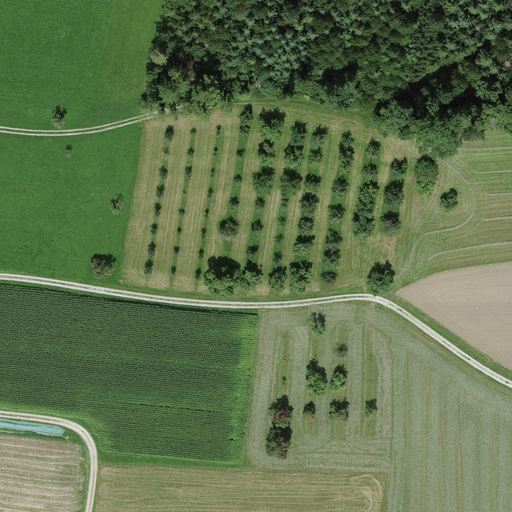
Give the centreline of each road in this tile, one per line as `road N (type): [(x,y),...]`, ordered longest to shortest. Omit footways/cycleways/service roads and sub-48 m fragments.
road 1 (track): [(0,276),(195,306),(376,298),(511,388)]
road 2 (track): [(0,129),(93,130),(230,102),(362,113),(511,29)]
road 3 (track): [(0,414),(63,422),(86,436),(94,455),(89,511)]
